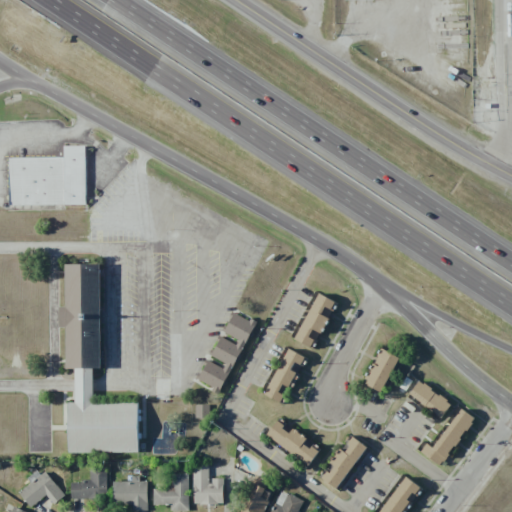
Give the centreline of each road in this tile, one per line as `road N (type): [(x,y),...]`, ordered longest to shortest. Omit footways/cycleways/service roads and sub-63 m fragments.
road 1 (secondary): [(0,61),(338,254),(511,404)]
road 2 (motorway): [(55,4),(511,304)]
road 3 (motorway): [(511,266),(115,0)]
road 4 (secondary): [(511,174),(236,0)]
road 5 (motorway): [(383,288),(511,348)]
road 6 (residential): [(383,288),(329,375),(328,403)]
